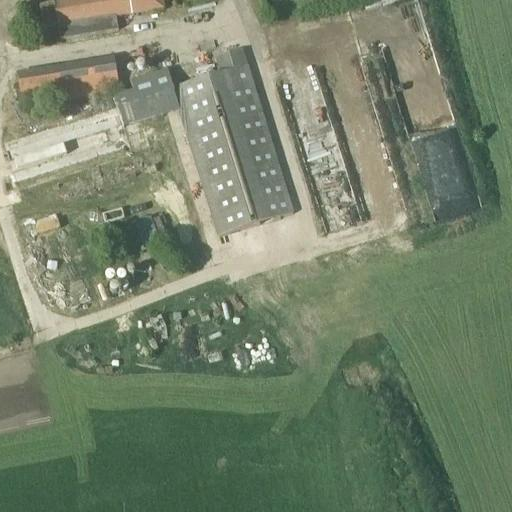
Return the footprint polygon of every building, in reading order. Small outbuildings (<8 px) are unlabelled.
[(72,0),(40,5),(44,29),(58,27),(60,41),(118,32),(116,18),(163,10),(161,0),(72,0)] [(173,90),(167,72),(130,83),(133,93),(114,99),(116,108),(4,144),(18,191),(132,155),(123,127),(178,110),(218,238),(293,215),(247,67),(242,50),(215,58),(220,75),(190,85),(173,90)] [(115,69),(16,79),(19,105),(118,95),(115,69)] [(475,212),(468,189),(430,201),(437,224),(475,212)] [(106,224),(125,220),(123,210),(104,215),(106,224)] [(155,216),(134,222),(142,250),(163,244),(155,216)] [(37,234),(59,229),(57,219),(35,224),(37,234)]
